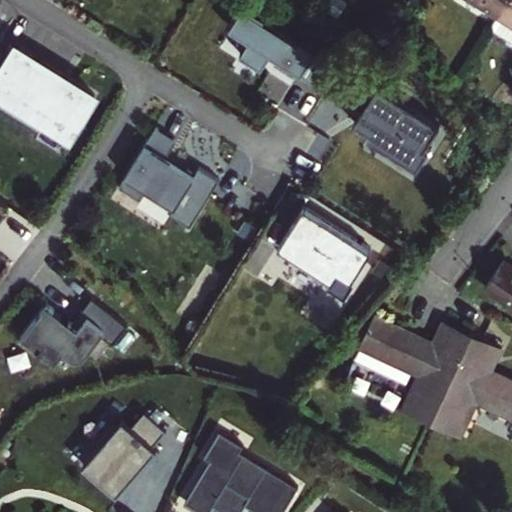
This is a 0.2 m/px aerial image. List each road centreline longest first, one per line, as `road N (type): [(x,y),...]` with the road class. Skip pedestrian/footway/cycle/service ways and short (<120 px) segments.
road 1 (residential): [(147,78),(52,234),(0,302)]
road 2 (residential): [(147,78),(276,157)]
road 3 (residential): [(22,0),(147,78)]
